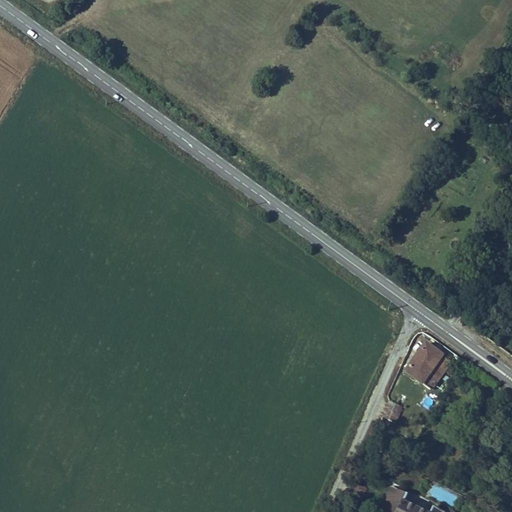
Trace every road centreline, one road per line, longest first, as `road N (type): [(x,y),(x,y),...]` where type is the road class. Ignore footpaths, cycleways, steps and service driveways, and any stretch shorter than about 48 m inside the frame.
road 1 (primary): [(388,289),(0,5)]
road 2 (residential): [(326,511),(420,312)]
road 3 (unknown): [(420,312),(511,229)]
